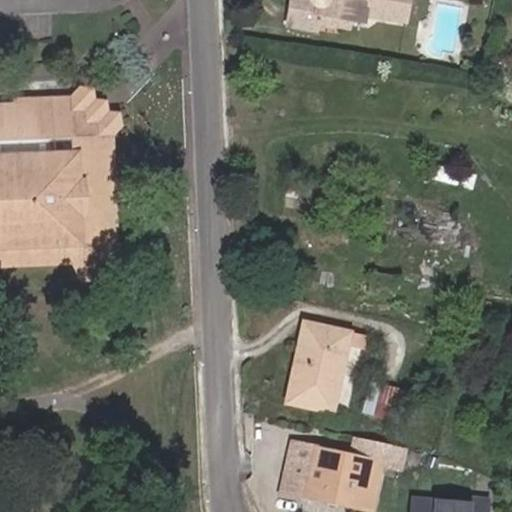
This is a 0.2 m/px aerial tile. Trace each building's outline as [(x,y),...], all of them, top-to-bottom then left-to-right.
[(405,0),(289,0),(285,27),(314,32),(316,25),(346,29),(348,20),(363,22),(365,17),(402,23),(405,0)] [(0,100),(0,242),(85,239),(87,274),(116,261),(113,136),(78,93),(0,100)] [(285,402),(331,411),(348,331),(303,322),(285,402)] [(372,415),(393,420),(400,391),(379,387),(372,415)] [(404,468),(409,445),(356,433),(353,448),(390,456),(388,464),(404,468)] [(313,448),(305,477),(349,487),(348,494),(368,498),(376,462),(313,448)] [(349,487),(305,477),(304,484),(348,494),(349,487)] [(487,511),(488,501),(407,495),(405,511),(487,511)]
